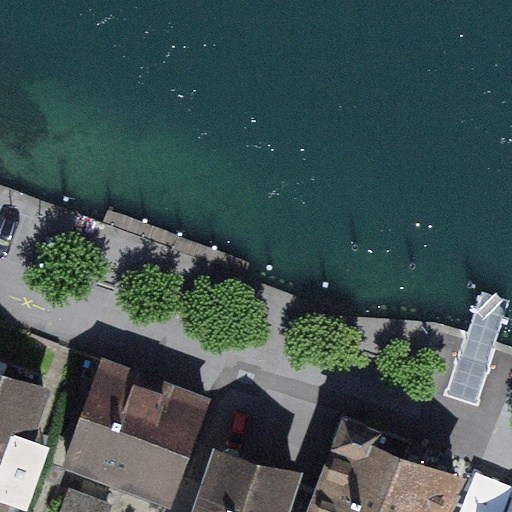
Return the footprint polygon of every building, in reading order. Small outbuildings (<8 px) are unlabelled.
[(214,401),(105,361),(64,469),(173,509),(214,401)] [(9,511),(53,396),(0,376),(0,511),(9,511)] [(310,511),(446,511),(467,463),(443,453),(424,446),(415,442),(387,430),(350,415),(310,511)] [(293,511),(309,465),(225,437),(200,511),(293,511)] [(112,511),(114,507),(71,493),(65,511),(112,511)]
